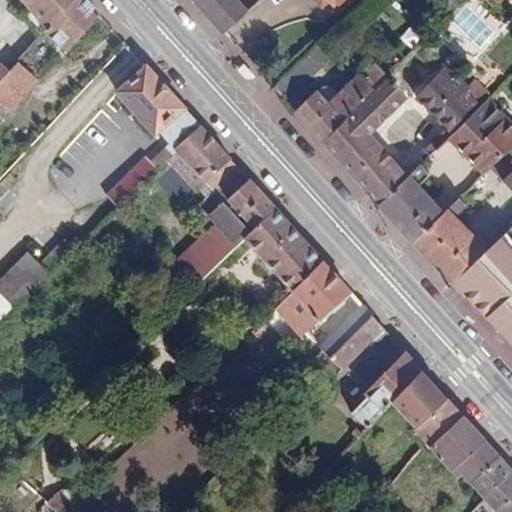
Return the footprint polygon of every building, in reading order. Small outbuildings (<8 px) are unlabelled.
[(17,0),(44,31),(72,0),(17,0)] [(66,52),(98,17),(83,0),(72,0),(44,31),(66,52)] [(196,0),(193,3),(222,34),(246,12),(234,0),(196,0)] [(312,0),(324,12),(334,2),(338,5),(343,0),(312,0)] [(268,16),(256,3),(246,12),(222,34),(234,47),(268,16)] [(322,40),(270,88),(283,102),(335,53),(322,40)] [(36,83),(15,64),(6,74),(0,80),(0,107),(7,114),(36,83)] [(117,210),(138,189),(167,161),(200,128),(144,67),(116,95),(156,138),(160,134),(170,144),(149,165),(143,158),(104,196),(117,210)] [(373,92),(384,81),(386,80),(372,67),(360,79),(373,92)] [(422,154),(426,159),(434,151),(446,140),(480,107),(442,71),(415,99),(447,130),(422,154)] [(293,112),(321,143),(373,92),(360,79),(357,76),(339,94),(331,86),(322,86),(317,92),(316,91),(293,112)] [(402,100),(384,81),(373,92),(321,143),(378,205),(404,180),(364,137),(402,100)] [(481,176),(489,169),(511,146),(511,127),(486,101),(480,107),(446,140),(481,176)] [(205,201),(238,169),(200,128),(167,161),(205,201)] [(434,151),(426,159),(418,167),(426,176),(442,161),(434,151)] [(426,176),(418,167),(404,180),(378,205),(412,243),(441,214),(415,186),(426,176)] [(243,239),(274,209),(238,169),(205,201),(198,207),(235,246),(243,239)] [(511,169),(501,180),(511,192),(511,169)] [(11,191),(0,204),(0,212),(5,217),(20,199),(11,191)] [(464,209),(456,200),(441,214),(412,243),(424,256),(458,223),(454,218),(464,209)] [(291,293),(322,263),(274,209),(243,239),(291,293)] [(424,256),(439,271),(473,238),(461,225),(458,223),(424,256)] [(485,251),(473,238),(439,271),(451,284),(474,262),(485,251)] [(39,265),(50,276),(72,254),(61,243),(39,265)] [(50,276),(39,265),(27,253),(0,280),(0,295),(15,311),(50,276)] [(463,297),(487,275),(474,262),(451,284),(463,297)] [(318,322),(349,293),(322,263),(291,293),(318,322)] [(463,297),(477,312),(501,290),(487,275),(463,297)] [(511,279),(501,290),(477,312),(501,337),(511,326),(511,279)] [(330,360),(371,318),(361,306),(318,348),(330,360)] [(370,349),(385,333),(371,318),(330,360),(312,377),(320,385),(337,368),(340,372),(367,346),(370,349)] [(511,326),(501,337),(511,348),(511,326)] [(350,415),(365,431),(390,404),(420,372),(404,354),(364,397),(366,399),(350,415)] [(405,420),(437,391),(420,372),(390,404),(405,420)] [(483,501),(510,473),(437,391),(405,420),(455,478),(460,475),(483,501)] [(511,511),(511,475),(510,473),(483,501),(472,511),(511,511)] [(45,503),(53,511),(64,511),(69,507),(56,493),(45,503)]
